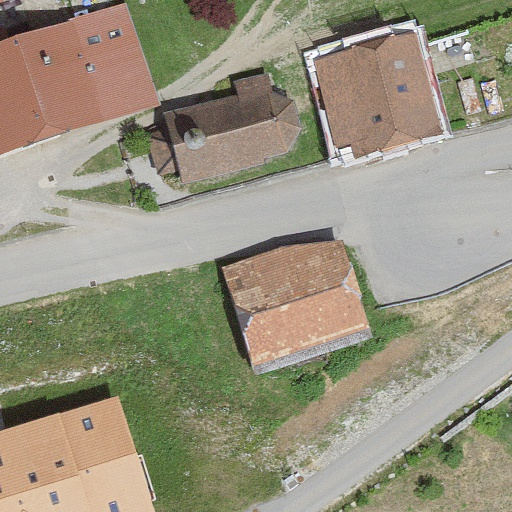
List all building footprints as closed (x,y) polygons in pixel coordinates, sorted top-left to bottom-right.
[(0,44),(0,152),(156,101),(125,9),(2,50),(0,44)] [(436,132),(411,40),(321,64),(334,110),(321,113),(330,148),(354,142),(357,154),(436,132)] [(175,187),(287,155),(296,127),(289,102),(267,91),(263,77),(232,86),(235,96),(155,120),(175,187)] [(361,334),(337,236),(227,263),(252,361),(361,334)] [(142,511),(110,406),(0,440),(0,511),(142,511)]
